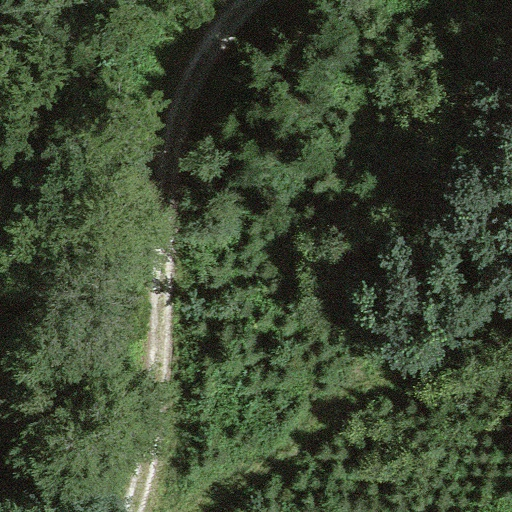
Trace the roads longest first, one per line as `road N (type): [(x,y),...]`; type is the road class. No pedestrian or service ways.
road 1 (track): [(135,511),(179,100),(223,23),(248,0)]
road 2 (track): [(511,309),(403,358),(150,511)]
